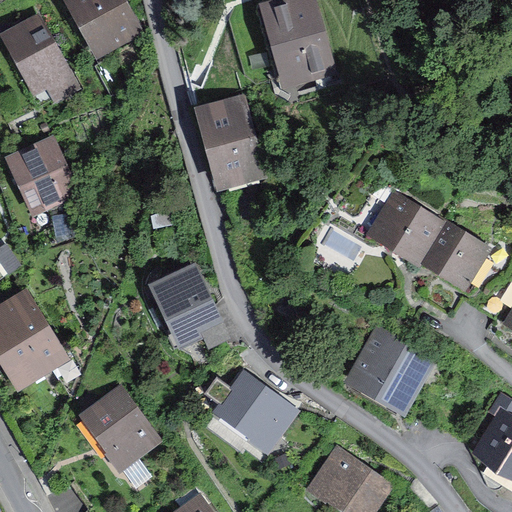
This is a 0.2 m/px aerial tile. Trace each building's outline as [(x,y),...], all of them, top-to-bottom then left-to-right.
[(147,32),(128,0),(62,0),(97,61),(147,32)] [(339,75),(316,0),(273,0),(256,5),(282,92),(339,75)] [(82,88),(41,12),(0,34),(0,35),(33,96),(47,89),(55,103),(82,88)] [(511,50),(492,21),(447,52),(473,90),(511,63),(511,50)] [(217,192),(269,177),(245,95),(193,110),(217,192)] [(80,193),(53,133),(3,156),(30,216),(80,193)] [(421,265),(447,222),(394,191),(397,187),(390,183),(370,193),(387,204),(367,237),(419,268),(421,265)] [(494,247),(448,220),(447,222),(421,265),(467,292),(494,247)] [(0,246),(0,279),(22,264),(6,242),(0,246)] [(231,339),(195,262),(148,284),(180,351),(203,340),(208,349),(231,339)] [(0,367),(17,394),(71,359),(26,289),(0,305),(0,367)] [(511,308),(501,326),(511,332),(511,308)] [(405,421),(439,359),(377,324),(343,386),(405,421)] [(301,410),(244,368),(211,415),(268,456),(301,410)] [(153,476),(140,459),(165,441),(123,384),(77,417),(118,475),(122,472),(135,489),(153,476)] [(511,399),(501,393),(489,412),(496,416),(473,454),(511,478),(511,399)] [(339,511),(374,511),(393,485),(336,446),(306,490),(339,511)] [(214,511),(201,493),(175,511),(214,511)]
